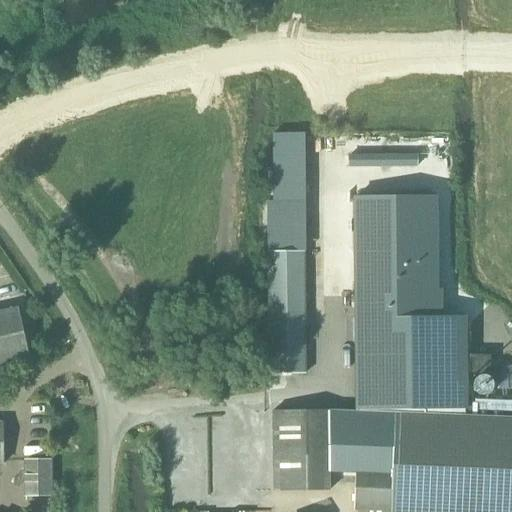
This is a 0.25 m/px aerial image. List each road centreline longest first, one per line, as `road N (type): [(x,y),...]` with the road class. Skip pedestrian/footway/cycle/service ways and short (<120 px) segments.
road 1 (track): [(511,54),(246,54),(149,77),(0,129)]
road 2 (unclassified): [(105,511),(105,395),(69,311),(0,211)]
